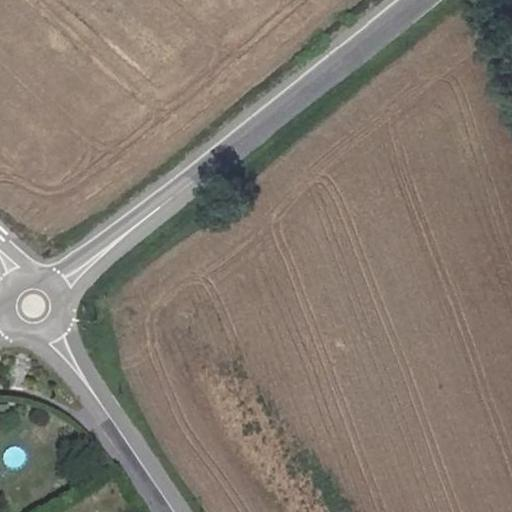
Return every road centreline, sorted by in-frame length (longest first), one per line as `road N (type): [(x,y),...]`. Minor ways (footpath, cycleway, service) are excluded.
road 1 (tertiary): [(422,0),(56,290)]
road 2 (tertiary): [(168,511),(47,329)]
